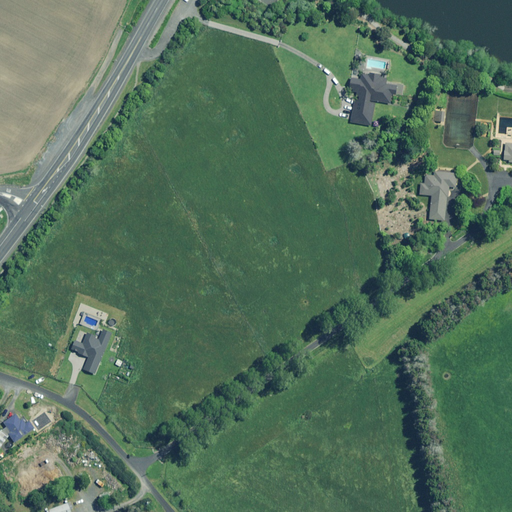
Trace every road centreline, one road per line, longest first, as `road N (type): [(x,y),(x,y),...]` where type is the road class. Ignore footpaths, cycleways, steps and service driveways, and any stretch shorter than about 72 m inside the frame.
road 1 (unknown): [(126,459),(150,459),(511,196)]
road 2 (tertiary): [(35,202),(162,0)]
road 3 (residential): [(171,511),(74,407),(0,376)]
